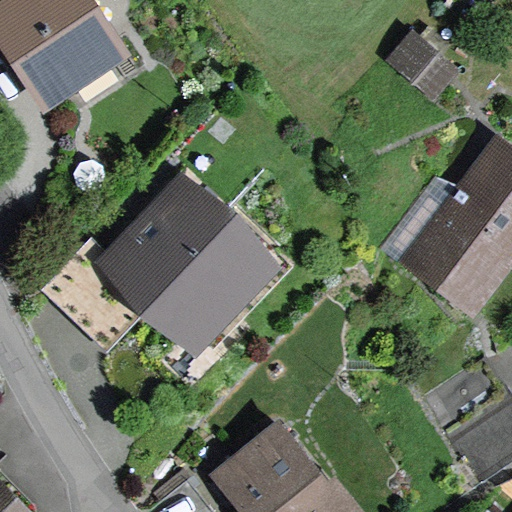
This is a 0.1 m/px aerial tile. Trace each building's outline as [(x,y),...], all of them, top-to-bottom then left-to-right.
[(139,46),(107,0),(0,0),(0,29),(52,106),(139,46)] [(457,65),(408,25),(382,56),(431,96),(457,65)] [(461,184),(444,171),(388,244),(475,311),(511,263),(511,136),(503,130),(461,184)] [(286,257),(238,200),(189,163),(103,252),(139,304),(200,348),(286,257)] [(491,470),(511,454),(511,383),(491,355),(436,395),(491,470)] [(326,469),(278,410),(209,466),(246,511),(372,511),(333,463),(326,469)] [(511,462),(495,474),(511,489),(511,462)] [(0,511),(44,511),(0,468),(0,511)]
